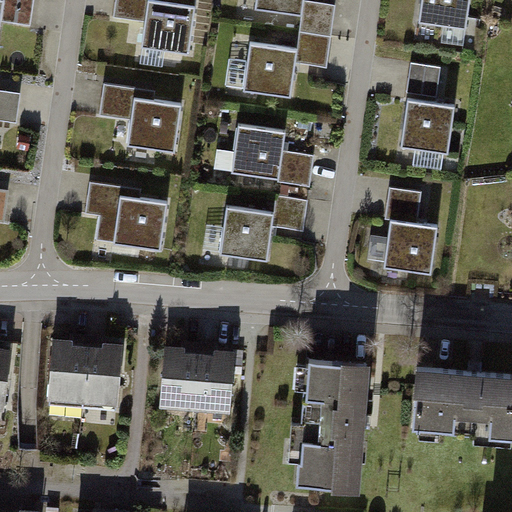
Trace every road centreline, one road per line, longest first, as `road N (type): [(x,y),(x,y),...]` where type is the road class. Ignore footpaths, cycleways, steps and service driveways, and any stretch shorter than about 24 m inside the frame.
road 1 (unknown): [(144,289),(130,501),(234,509)]
road 2 (residential): [(333,304),(377,0)]
road 3 (residential): [(45,284),(333,304)]
road 4 (residential): [(45,284),(82,0)]
road 5 (residential): [(333,304),(511,316)]
